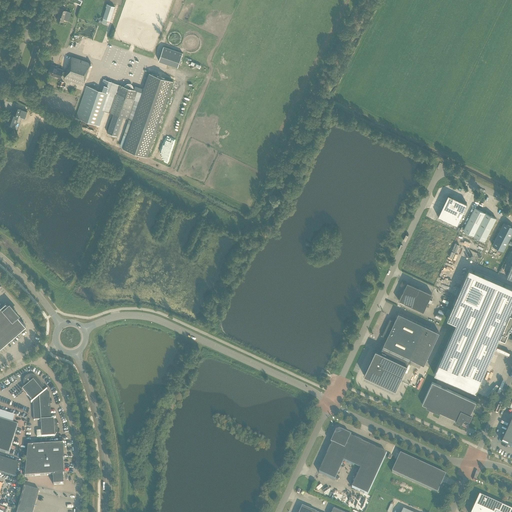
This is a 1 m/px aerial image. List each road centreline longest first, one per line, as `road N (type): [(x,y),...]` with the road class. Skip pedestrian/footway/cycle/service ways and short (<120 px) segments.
road 1 (unclassified): [(511,203),(439,168),(328,405)]
road 2 (unclassified): [(83,329),(121,316),(162,321),(328,405)]
road 3 (unclassified): [(78,511),(71,418),(58,382),(34,357)]
road 4 (tertiary): [(104,511),(101,438),(76,351)]
road 5 (unclassified): [(328,405),(471,465)]
